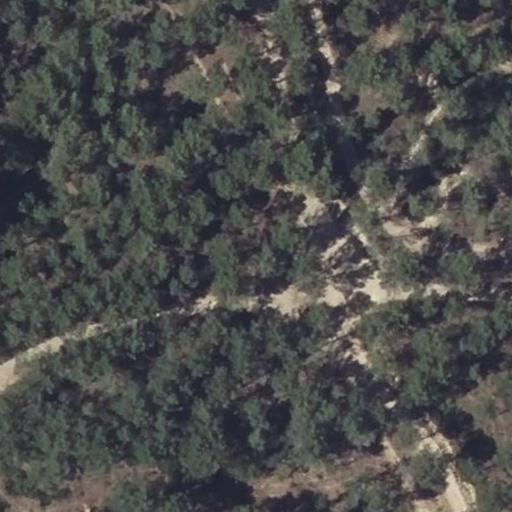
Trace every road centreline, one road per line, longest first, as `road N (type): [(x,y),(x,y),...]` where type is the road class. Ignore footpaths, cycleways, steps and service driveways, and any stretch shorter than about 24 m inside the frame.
road 1 (track): [(466,0),(455,32),(414,30),(394,46),(391,67),(416,74),(440,95),(439,113),(390,196),(390,214),(402,236),(437,224),(448,191),(463,182),(511,204)]
road 2 (track): [(0,391),(227,281),(300,275),(358,282)]
road 3 (track): [(311,0),(351,177),(381,228),(425,245),(511,247)]
road 4 (track): [(266,0),(358,282)]
road 5 (track): [(358,282),(366,332),(472,511)]
road 6 (track): [(358,282),(389,299),(511,298)]
